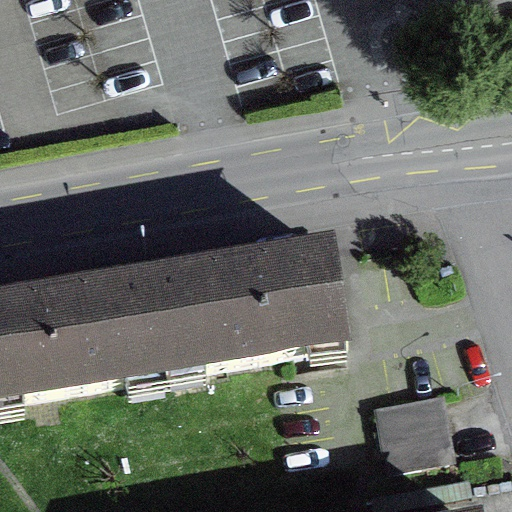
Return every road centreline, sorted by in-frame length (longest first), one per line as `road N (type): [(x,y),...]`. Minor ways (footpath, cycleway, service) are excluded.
road 1 (primary): [(460,144),(0,226)]
road 2 (residential): [(460,144),(511,362)]
